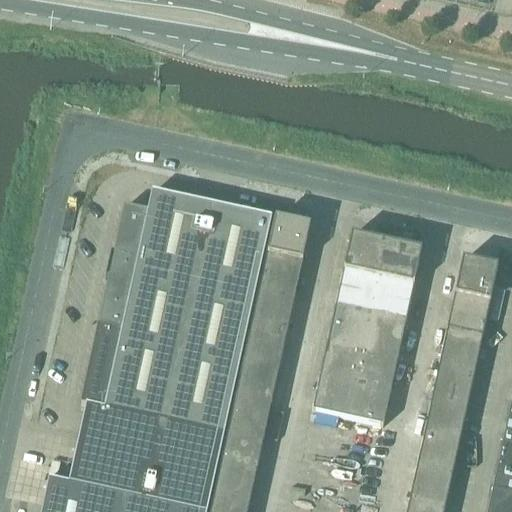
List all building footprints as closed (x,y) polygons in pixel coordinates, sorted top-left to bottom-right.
[(48,482),(41,511),(206,511),(271,221),(151,195),(147,215),(123,209),(113,257),(110,255),(104,281),(108,282),(80,407),(85,409),(68,486),(48,482)] [(274,221),(266,257),(302,264),(309,229),(274,221)] [(350,238),(343,273),(378,281),(385,246),(350,238)] [(385,246),(378,281),(413,289),(421,254),(385,246)] [(266,257),(259,292),(294,300),(302,264),(266,257)] [(462,263),(454,298),(489,306),(497,270),(462,263)] [(343,273),(335,309),(370,316),(378,281),(343,273)] [(378,281),(370,316),(405,324),(413,289),(378,281)] [(259,292),(251,327),(286,335),(294,300),(259,292)] [(454,298),(446,333),(481,341),(489,306),(454,298)] [(335,309),(327,344),(362,351),(370,316),(335,309)] [(370,316),(362,351),(397,359),(405,324),(370,316)] [(251,327),(243,362),(278,370),(286,335),(251,327)] [(446,333),(438,368),(474,376),(481,341),(446,333)] [(327,344),(320,375),(355,383),(362,351),(327,344)] [(362,351),(355,383),(390,391),(397,359),(362,351)] [(243,362),(236,395),(271,402),(278,370),(243,362)] [(438,368),(431,401),(466,409),(474,376),(438,368)] [(312,414),(347,422),(355,383),(320,375),(312,414)] [(355,383),(347,422),(382,429),(390,391),(355,383)] [(236,395),(228,432),(263,440),(271,402),(236,395)] [(511,511),(511,398),(487,511),(511,511)] [(431,401),(423,438),(458,446),(466,409),(431,401)] [(228,432),(221,464),(256,471),(263,440),(228,432)] [(423,438),(415,474),(450,481),(458,446),(423,438)] [(221,464),(214,495),(249,503),(256,471),(221,464)] [(415,474),(408,505),(440,511),(443,511),(450,481),(415,474)] [(214,495),(210,511),(247,511),(249,503),(214,495)]
